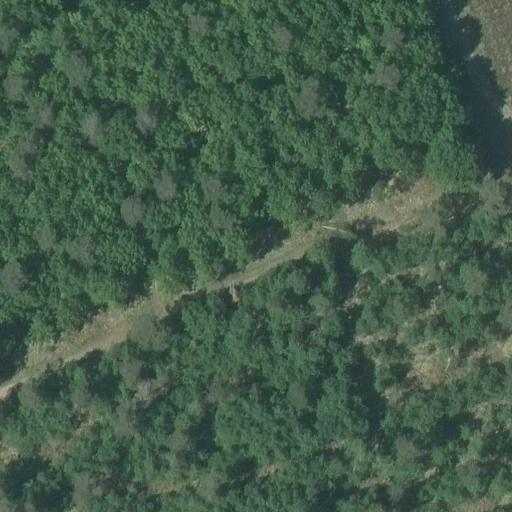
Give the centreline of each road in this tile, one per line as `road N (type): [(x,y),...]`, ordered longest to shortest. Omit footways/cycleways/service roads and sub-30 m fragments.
road 1 (track): [(0,410),(480,187)]
road 2 (track): [(511,155),(484,149),(433,0)]
